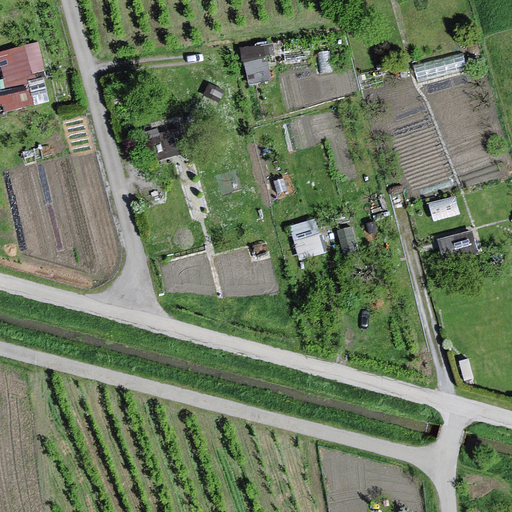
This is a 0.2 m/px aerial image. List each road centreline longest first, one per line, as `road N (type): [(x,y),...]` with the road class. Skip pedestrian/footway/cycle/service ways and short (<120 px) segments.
road 1 (track): [(511,423),(0,283)]
road 2 (track): [(445,511),(442,466),(0,354)]
road 3 (track): [(126,317),(138,270),(65,0)]
road 4 (track): [(400,217),(446,405)]
